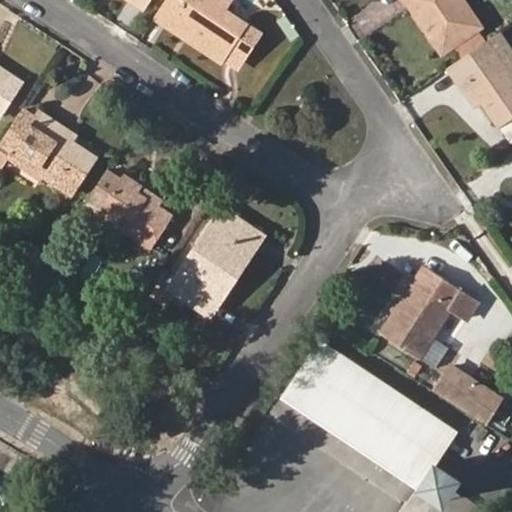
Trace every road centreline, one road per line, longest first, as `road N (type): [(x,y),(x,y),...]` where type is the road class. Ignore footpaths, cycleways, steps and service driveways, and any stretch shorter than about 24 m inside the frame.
road 1 (residential): [(354,211),(43,0)]
road 2 (residential): [(354,211),(183,460)]
road 3 (residential): [(304,0),(398,135)]
road 4 (residential): [(398,135),(428,180),(354,211)]
